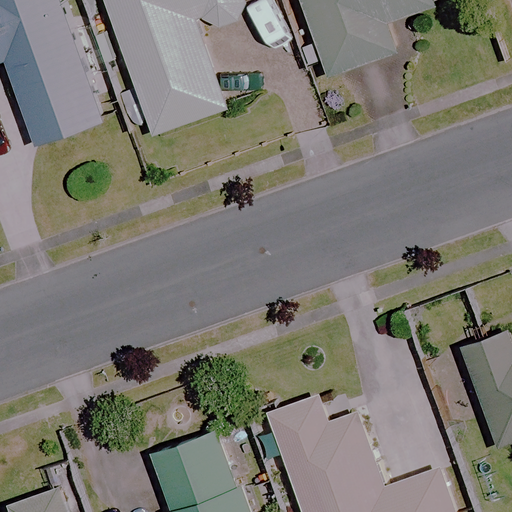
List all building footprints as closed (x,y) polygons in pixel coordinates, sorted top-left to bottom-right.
[(106,121),(63,0),(0,0),(0,63),(9,60),(40,145),(106,121)] [(232,113),(199,17),(208,13),(211,22),(252,8),(248,0),(111,0),(159,138),(232,113)] [(400,50),(390,23),(441,6),(438,0),(308,0),(334,72),(400,50)] [(511,333),(468,348),(500,447),(511,442),(511,333)] [(336,422),(326,393),(272,411),(306,511),(460,511),(445,467),(389,485),(365,413),(336,422)] [(245,501),(222,433),(156,455),(174,511),(255,511),(251,499),(245,501)] [(75,511),(67,485),(13,501),(16,511),(75,511)]
